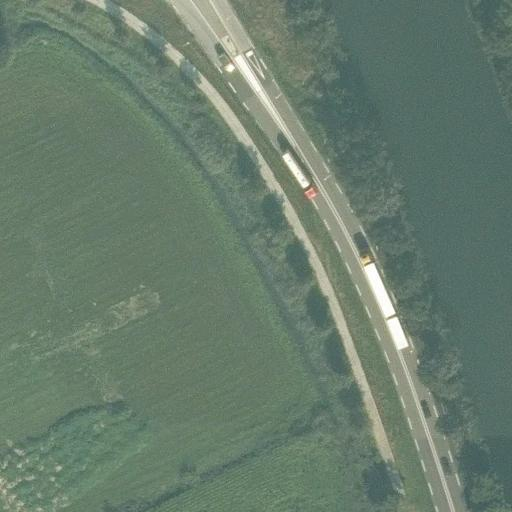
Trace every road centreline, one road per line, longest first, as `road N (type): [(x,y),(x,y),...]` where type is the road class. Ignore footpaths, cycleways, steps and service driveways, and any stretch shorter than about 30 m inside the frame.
road 1 (primary): [(450,511),(408,374),(345,230),(263,96)]
road 2 (primary): [(175,0),(224,66),(263,96)]
